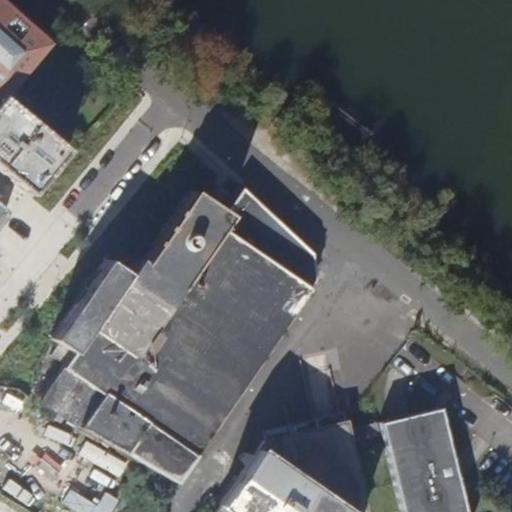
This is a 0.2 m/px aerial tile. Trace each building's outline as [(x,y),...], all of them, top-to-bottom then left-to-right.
[(2,0),(0,0),(0,99),(5,104),(0,108),(0,171),(36,202),(76,154),(8,96),(54,44),(2,0)] [(65,365),(38,404),(176,483),(313,279),(313,257),(242,190),(226,213),(193,190),(127,274),(104,260),(51,337),(59,345),(51,356),(65,365)] [(474,511),(462,476),(452,446),(438,403),(380,422),(408,511),(474,511)] [(373,424),(354,429),(357,441),(376,436),(373,424)] [(345,426),(265,439),(215,507),(221,511),(362,511),(349,447),(345,426)] [(452,446),(462,476),(468,470),(463,451),(452,446)] [(108,511),(118,495),(107,489),(99,503),(70,487),(63,500),(84,511),(108,511)]
